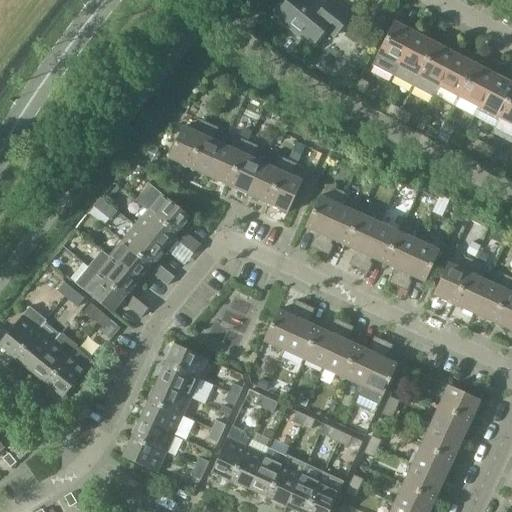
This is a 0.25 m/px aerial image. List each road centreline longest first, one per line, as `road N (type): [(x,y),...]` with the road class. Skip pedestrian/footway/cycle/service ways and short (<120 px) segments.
road 1 (residential): [(85,466),(152,330),(223,241),(511,371)]
road 2 (tertiary): [(0,152),(108,0)]
